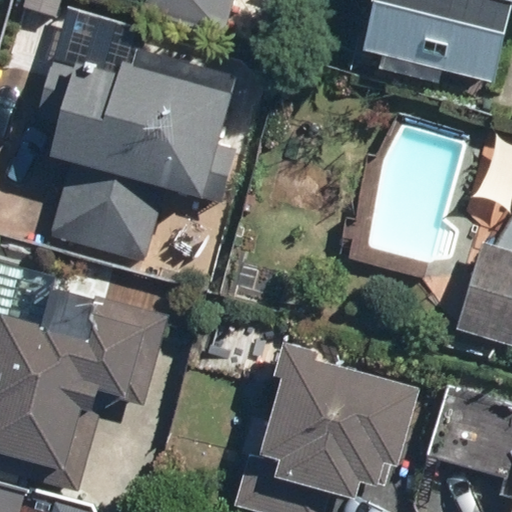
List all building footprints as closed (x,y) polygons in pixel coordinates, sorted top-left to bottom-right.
[(142,0),(203,19),(208,0),(251,0),(255,1),(255,0),(142,0)] [(511,55),(511,0),(377,0),(362,54),(501,95),(511,55)] [(253,84),(68,30),(41,122),(78,133),(50,231),(155,261),(175,195),(217,207),(253,84)] [(511,358),(511,247),(491,241),(462,345),(511,358)] [(0,309),(0,473),(83,497),(113,396),(146,406),(171,320),(90,296),(79,332),(0,309)] [(429,389),(294,348),(247,502),(279,511),(337,511),(345,489),(394,504),(429,389)] [(511,400),(451,383),(429,461),(489,478),(511,400)]
